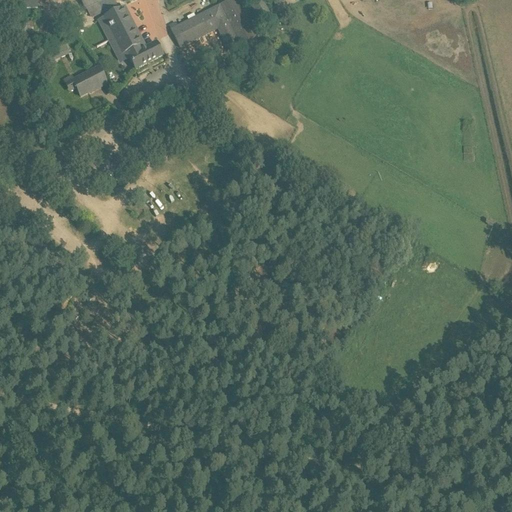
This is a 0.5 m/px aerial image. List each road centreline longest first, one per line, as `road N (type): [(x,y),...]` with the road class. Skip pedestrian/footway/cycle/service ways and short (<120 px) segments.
road 1 (track): [(0,392),(388,474)]
road 2 (unclassified): [(0,168),(85,152),(152,82),(181,67)]
road 3 (track): [(388,474),(511,502)]
